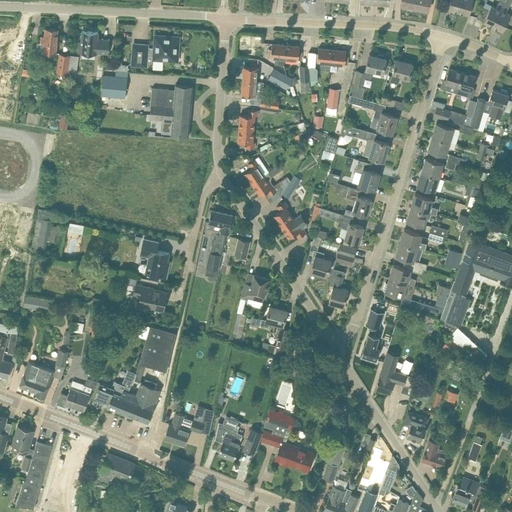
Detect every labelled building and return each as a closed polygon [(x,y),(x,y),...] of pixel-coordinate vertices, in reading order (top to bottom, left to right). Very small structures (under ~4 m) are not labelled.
[(415,0),(414,7),(428,9),(430,0),(415,0)] [(458,12),(461,0),(450,0),(448,9),(458,12)] [(461,0),(458,12),(469,15),(472,0),(461,0)] [(483,22),(493,26),(505,0),(500,0),(498,4),(497,4),(495,7),(491,5),(483,22)] [(511,0),(505,0),(493,26),(503,31),(511,15),(506,12),(508,9),(507,8),(511,0)] [(45,44),(44,55),(51,56),(51,52),(56,53),(58,28),(45,27),(44,36),(41,35),(41,43),(45,44)] [(97,53),(108,54),(109,39),(101,38),(101,40),(97,40),(98,31),(82,30),(81,42),(78,42),(78,52),(97,54),(97,53)] [(133,44),(132,66),(148,67),(148,56),(152,56),(152,59),(175,61),(175,51),(178,51),(179,37),(155,35),(154,47),(147,47),(147,45),(133,44)] [(284,58),(286,44),(272,43),(271,49),(269,49),(268,57),(276,58),(275,64),(279,65),(278,69),(286,73),(284,65),(285,58),(284,58)] [(300,46),(286,44),(284,58),(285,58),(301,60),(302,52),(299,51),(300,46)] [(314,61),(331,63),(332,49),(318,47),(318,53),(315,53),(314,61)] [(332,49),(331,63),(347,64),(348,56),(346,56),(346,50),(332,49)] [(63,79),(66,80),(70,55),(60,53),(57,73),(64,74),(63,79)] [(388,74),(390,66),(384,64),(386,58),(369,54),(365,72),(357,71),(354,85),(352,84),(350,95),(363,99),(365,87),(364,87),(366,78),(371,79),(373,70),(388,74)] [(412,64),(396,59),(390,80),(397,82),(399,76),(409,78),(412,64)] [(244,66),(243,80),(256,81),(258,65),(250,64),(249,66),(244,66)] [(300,65),(301,82),(310,81),(309,64),(300,65)] [(274,68),(268,78),(286,88),(288,84),(292,77),(281,71),(274,68)] [(450,84),(458,86),(462,72),(449,68),(446,79),(443,79),(440,88),(448,90),(450,84)] [(472,87),(476,76),(462,72),(458,86),(456,92),(472,97),(475,88),(472,87)] [(102,91),(101,95),(126,98),(126,93),(128,77),(115,76),(103,75),(102,91)] [(256,81),(243,80),(242,94),(247,94),(247,97),(255,97),(256,81)] [(175,89),(152,87),(151,103),(149,118),(162,120),(163,118),(173,118),(171,135),(188,137),(193,85),(176,83),(175,89)] [(327,107),(337,108),(340,89),(330,88),(327,107)] [(511,110),(511,105),(511,100),(507,98),(508,94),(507,93),(508,91),(501,88),(500,91),(493,89),(488,102),(492,103),(489,112),(501,116),(504,108),(511,110)] [(363,99),(350,95),(348,101),(373,108),(375,102),(363,99)] [(382,96),(380,103),(393,107),(395,100),(382,96)] [(1,97),(0,100),(0,119),(9,122),(13,99),(1,97)] [(484,130),(489,113),(483,111),(486,100),(478,97),(476,102),(473,114),(468,113),(467,114),(464,123),(463,125),(474,128),(484,130)] [(262,98),(261,104),(276,106),(277,100),(269,99),(262,98)] [(448,120),(450,110),(438,106),(440,101),(434,99),(432,107),(436,108),(434,116),(448,120)] [(467,114),(468,113),(473,114),(476,102),(470,100),(466,114),(467,114)] [(260,110),(277,113),(278,108),(261,105),(260,110)] [(240,114),(239,128),(254,129),(255,116),(257,116),(258,110),(248,109),(248,115),(240,114)] [(377,128),(392,132),(397,116),(382,111),(382,112),(375,110),(373,116),(380,118),(377,128)] [(61,114),(60,127),(67,128),(69,115),(61,114)] [(324,116),(314,115),(313,126),(323,127),(324,116)] [(434,130),(432,136),(456,143),(460,131),(472,135),(474,128),(463,125),(461,124),(459,129),(436,122),(436,123),(437,123),(435,130),(434,130)] [(341,132),(337,143),(338,143),(342,144),(347,142),(350,139),(352,135),(366,140),(369,131),(343,123),(341,132)] [(301,140),(311,130),(310,127),(297,134),(301,140)] [(254,129),(239,128),(238,141),(246,142),(246,147),(255,148),(256,142),(253,142),(254,129)] [(322,136),(323,133),(314,128),(308,135),(318,141),(322,136)] [(329,135),(324,149),(335,152),(338,138),(329,135)] [(456,143),(432,136),(430,141),(431,142),(429,149),(428,149),(438,152),(445,155),(447,147),(455,149),(456,143)] [(367,137),(362,154),(383,161),(387,150),(385,150),(387,143),(388,144),(389,143),(374,139),(367,137)] [(488,144),(481,142),(479,150),(486,152),(488,144)] [(483,160),(485,154),(486,152),(479,150),(476,158),(483,160)] [(449,154),(447,160),(460,164),(462,158),(449,154)] [(348,156),(346,164),(355,166),(357,158),(348,156)] [(245,172),(252,184),(264,176),(257,165),(259,163),(256,158),(248,163),(251,168),(245,172)] [(423,166),(421,171),(439,177),(443,163),(426,158),(425,159),(426,159),(424,166),(423,166)] [(358,184),(375,189),(380,173),(370,170),(372,163),(358,159),(355,171),(362,173),(358,184)] [(460,164),(447,160),(445,166),(458,170),(460,164)] [(58,165),(57,174),(74,177),(76,168),(58,165)] [(439,177),(421,171),(420,177),(418,184),(417,184),(417,185),(434,190),(439,177)] [(266,198),(277,190),(274,186),(274,185),(273,185),(270,181),(271,176),(268,172),(265,175),(265,176),(264,176),(252,184),(260,195),(263,193),(266,198)] [(57,174),(55,182),(73,185),(74,177),(57,174)] [(99,188),(96,201),(104,202),(104,197),(116,199),(120,178),(107,176),(105,189),(99,188)] [(288,176),(277,184),(283,193),(291,180),(288,176)] [(120,178),(116,199),(128,201),(127,206),(134,207),(137,194),(130,193),(132,180),(120,178)] [(468,185),(475,188),(476,187),(483,189),(485,183),(477,181),(478,180),(470,178),(468,185)] [(288,198),(297,184),(291,180),(283,193),(282,194),(288,198)] [(55,182),(54,191),(72,194),(73,185),(55,182)] [(352,211),(367,215),(372,199),(360,196),(361,190),(334,182),(333,186),(336,187),(335,191),(346,194),(346,197),(356,200),(352,211)] [(151,183),(148,202),(157,203),(160,185),(151,183)] [(160,185),(157,203),(165,205),(168,186),(160,185)] [(475,188),(468,185),(465,194),(481,199),(484,191),(475,188)] [(168,186),(165,205),(173,206),(176,187),(168,186)] [(176,187),(173,206),(182,208),(185,189),(176,187)] [(54,191),(52,199),(70,202),(72,194),(54,191)] [(430,205),(432,198),(415,193),(414,194),(415,194),(413,201),(412,201),(411,207),(428,212),(436,214),(438,208),(430,205)] [(52,199),(51,208),(69,211),(70,202),(52,199)] [(274,215),(281,226),(293,218),(286,207),(288,206),(285,201),(277,206),(280,211),(274,215)] [(344,238),(359,242),(363,227),(351,223),(353,217),(320,207),(318,214),(338,221),(336,226),(346,229),(344,238)] [(428,212),(411,207),(409,212),(410,213),(408,220),(407,220),(424,225),(428,212)] [(222,256),(227,233),(228,233),(232,214),(211,210),(209,222),(222,226),(221,231),(212,244),(206,267),(217,270),(220,255),(222,256)] [(306,233),(303,228),(303,227),(304,228),(308,226),(306,223),(307,222),(301,213),(293,218),(281,226),(289,238),(295,233),(299,238),(306,233)] [(467,215),(460,213),(457,221),(464,223),(467,215)] [(39,226),(36,244),(49,247),(51,232),(58,233),(60,223),(42,220),(41,226),(39,226)] [(68,255),(80,255),(82,223),(69,222),(68,255)] [(458,241),(465,243),(471,225),(464,223),(458,241)] [(429,232),(444,236),(446,237),(448,230),(432,224),(429,232)] [(326,239),(328,231),(319,229),(320,226),(317,225),(314,235),(321,237),(326,239)] [(402,237),(400,242),(425,250),(427,244),(419,241),(421,234),(404,229),(404,230),(402,237)] [(246,257),(250,240),(231,235),(228,245),(228,249),(227,252),(225,252),(220,272),(225,273),(231,253),(246,257)] [(317,250),(321,237),(314,235),(310,250),(313,251),(312,255),(315,256),(310,270),(326,275),(328,271),(329,266),(331,260),(323,257),(324,252),(317,250)] [(166,266),(169,252),(159,250),(157,250),(158,242),(144,238),(140,255),(149,257),(147,264),(143,263),(140,264),(139,266),(138,268),(139,270),(141,272),(166,277),(169,266),(166,266)] [(511,254),(503,250),(470,238),(455,279),(454,279),(451,288),(448,295),(443,308),(441,315),(439,318),(443,321),(441,325),(451,334),(449,336),(450,337),(460,347),(462,349),(468,354),(470,356),(471,357),(478,364),(487,354),(480,347),(458,326),(457,327),(455,324),(475,269),(503,279),(502,280),(509,283),(511,284),(511,283),(511,254)] [(425,250),(400,242),(398,248),(399,248),(397,255),(396,255),(396,256),(413,261),(417,248),(425,250)] [(336,259),(351,264),(356,249),(341,244),(336,259)] [(463,253),(449,248),(447,256),(461,261),(463,253)] [(461,261),(447,256),(444,265),(458,269),(461,261)] [(391,272),(389,277),(414,285),(416,279),(408,277),(410,269),(393,264),(393,265),(394,265),(392,272),(391,272)] [(249,297),(262,301),(269,278),(254,274),(252,284),(245,282),(241,297),(241,298),(240,304),(245,305),(246,299),(248,299),(249,297)] [(334,285),(333,285),(329,301),(344,305),(348,289),(340,287),(343,276),(336,274),(334,285)] [(414,285),(389,277),(387,283),(385,282),(383,290),(385,290),(385,291),(410,299),(414,285)] [(141,293),(138,306),(163,311),(167,292),(149,288),(150,287),(136,284),(134,292),(141,293)] [(448,295),(451,288),(446,287),(446,286),(438,284),(436,292),(448,295)] [(23,306),(48,311),(50,300),(25,295),(23,306)] [(106,309),(107,301),(105,301),(105,298),(100,297),(100,298),(93,297),(93,299),(88,302),(87,305),(103,308),(106,309)] [(410,299),(408,306),(441,315),(443,308),(410,299)] [(282,328),(287,310),(270,306),(266,320),(262,319),(260,325),(269,328),(270,321),(276,323),(273,332),(275,337),(277,338),(275,345),(269,343),(266,352),(273,354),(274,354),(281,356),(288,329),(282,328)] [(384,312),(371,308),(370,308),(371,309),(366,325),(365,325),(379,329),(383,312),(384,312)] [(89,331),(98,332),(100,322),(98,321),(99,316),(93,316),(92,320),(91,320),(89,331)] [(4,322),(3,330),(9,331),(11,331),(17,332),(18,324),(4,322)] [(136,373),(134,379),(140,381),(144,365),(166,371),(175,333),(150,325),(147,337),(136,373)] [(11,331),(8,352),(14,353),(17,332),(11,331)] [(376,346),(380,334),(369,331),(365,343),(361,354),(377,359),(380,347),(376,346)] [(460,347),(450,337),(441,346),(452,356),(460,347)] [(0,375),(8,377),(10,367),(12,362),(2,359),(3,353),(4,351),(0,349),(0,375)] [(65,366),(69,351),(60,349),(56,364),(65,366)] [(468,354),(462,349),(457,353),(464,359),(466,357),(468,354)] [(397,353),(387,350),(380,375),(379,375),(375,388),(391,393),(394,382),(403,385),(404,385),(415,388),(418,378),(392,370),(397,353)] [(94,375),(95,358),(86,357),(85,364),(86,364),(85,374),(94,375)] [(474,365),(465,361),(459,359),(450,378),(459,382),(463,374),(469,377),(474,365)] [(19,385),(31,390),(35,381),(34,380),(39,364),(28,360),(19,385)] [(35,381),(31,390),(36,392),(36,393),(45,397),(54,370),(39,364),(34,380),(35,381)] [(107,404),(107,405),(113,391),(120,393),(122,390),(128,392),(133,379),(135,372),(127,369),(122,383),(116,381),(115,381),(113,384),(112,387),(100,382),(93,401),(103,404),(103,403),(107,404)] [(113,391),(107,405),(148,421),(161,389),(154,387),(156,382),(144,378),(142,382),(136,395),(128,392),(122,390),(120,393),(113,391)] [(61,392),(58,402),(64,405),(65,403),(84,410),(92,387),(84,384),(81,391),(70,387),(68,395),(61,392)] [(448,389),(444,398),(455,402),(459,393),(448,389)] [(270,408),(264,426),(274,429),(273,432),(269,443),(279,446),(274,462),(284,466),(288,464),(288,463),(307,470),(311,461),(313,455),(287,446),(288,442),(286,442),(290,429),(291,429),(292,427),(297,429),(301,428),(302,424),(300,421),(295,419),(295,417),(284,413),(285,410),(280,408),(279,411),(270,408)] [(209,434),(214,411),(205,409),(202,421),(193,419),(190,428),(200,431),(209,434)] [(412,420),(411,422),(406,436),(421,441),(429,418),(408,410),(405,418),(412,420)] [(169,423),(164,438),(185,445),(190,428),(193,419),(184,415),(175,412),(171,423),(169,423)] [(0,459),(2,460),(9,434),(2,432),(7,417),(0,415),(0,459)] [(218,421),(214,439),(215,439),(222,442),(221,442),(218,452),(234,458),(237,449),(240,442),(242,436),(237,433),(238,429),(237,428),(240,421),(226,415),(223,423),(219,421),(218,421)] [(34,430),(17,425),(12,445),(11,450),(12,452),(17,453),(18,451),(26,453),(27,449),(28,450),(34,430)] [(511,430),(502,427),(499,437),(511,442),(511,430)] [(251,428),(243,450),(253,454),(262,432),(251,428)] [(468,457),(476,460),(482,444),(480,443),(482,438),(476,436),(468,457)] [(370,437),(366,447),(372,449),(375,439),(370,437)] [(52,445),(37,440),(32,457),(28,472),(27,475),(41,480),(52,445)] [(445,456),(448,451),(438,447),(439,443),(429,440),(422,459),(442,466),(446,457),(445,456)] [(323,477),(333,480),(345,445),(335,442),(323,477)] [(323,445),(319,457),(326,460),(330,447),(323,445)] [(372,449),(357,488),(365,491),(377,495),(386,472),(388,467),(389,464),(389,463),(379,459),(381,452),(372,449)] [(108,453),(105,463),(99,478),(111,483),(114,474),(128,480),(131,473),(134,463),(108,453)] [(28,472),(32,457),(25,455),(21,468),(22,468),(21,470),(28,472)] [(386,474),(381,487),(386,490),(387,489),(388,490),(393,477),(396,470),(388,467),(386,472),(386,474)] [(41,480),(27,475),(25,480),(24,480),(15,506),(33,508),(41,480)] [(479,483),(472,480),(462,477),(459,485),(458,484),(452,499),(466,504),(467,501),(472,502),(479,483)] [(123,483),(123,496),(136,496),(136,482),(123,483)] [(413,483),(406,488),(409,493),(413,494),(416,488),(413,483)] [(480,511),(485,498),(484,497),(488,488),(481,485),(477,495),(472,508),(480,511)] [(328,511),(337,511),(346,491),(333,486),(329,497),(328,497),(323,510),(328,511)] [(353,507),(358,496),(351,493),(353,490),(347,488),(346,491),(337,511),(352,511),(354,507),(353,507)] [(79,490),(81,511),(91,510),(91,507),(90,489),(79,490)] [(424,511),(426,508),(420,505),(423,499),(422,499),(416,490),(415,490),(410,507),(407,511),(424,511)] [(365,491),(358,510),(364,511),(370,511),(377,495),(365,491)] [(405,511),(409,503),(399,499),(393,511),(405,511)] [(171,501),(167,510),(166,511),(190,511),(191,511),(187,509),(171,501)]
